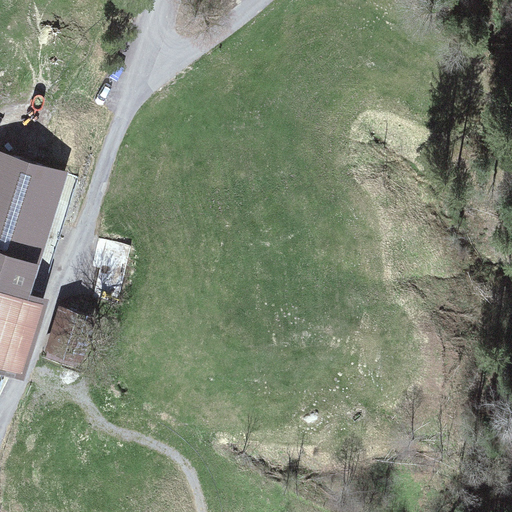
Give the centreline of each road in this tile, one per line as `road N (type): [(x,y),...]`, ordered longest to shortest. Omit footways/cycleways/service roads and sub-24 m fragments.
road 1 (track): [(0,436),(113,145)]
road 2 (unclassified): [(259,0),(216,33),(142,63)]
